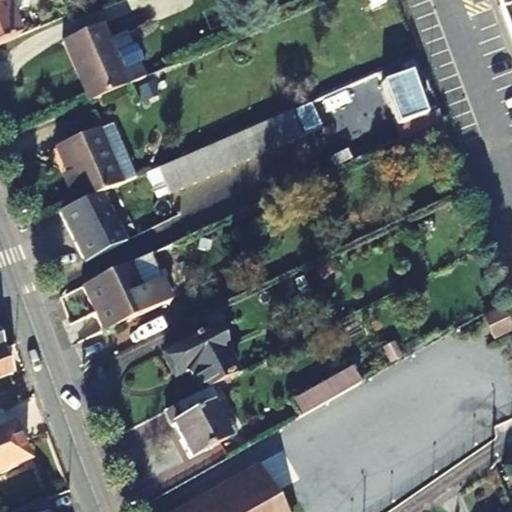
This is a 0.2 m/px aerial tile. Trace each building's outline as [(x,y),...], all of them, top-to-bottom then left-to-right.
[(25,0),(0,0),(0,44),(19,36),(10,13),(28,5),(25,0)] [(405,0),(420,39),(450,28),(439,0),(405,0)] [(511,0),(498,0),(502,8),(511,4),(511,0)] [(60,41),(72,70),(76,68),(89,100),(96,97),(124,85),(97,25),(60,41)] [(76,68),(72,70),(85,101),(89,100),(76,68)] [(301,136),(290,110),(156,169),(167,194),(301,136)] [(76,204),(132,180),(108,125),(53,149),(76,204)] [(84,263),(125,242),(103,192),(76,204),(61,211),(84,263)] [(83,286),(129,264),(128,262),(81,282),(83,286)] [(139,286),(129,264),(83,286),(100,327),(168,297),(159,278),(139,286)] [(501,310),(481,318),(491,341),(511,333),(501,310)] [(252,365),(229,321),(178,346),(189,367),(203,362),(215,384),(252,365)] [(0,349),(0,378),(10,375),(1,349),(0,349)] [(351,367),(290,402),(297,418),(359,382),(351,367)] [(190,456),(228,436),(213,406),(221,403),(212,385),(166,409),(190,456)] [(213,406),(228,436),(239,430),(224,401),(221,403),(213,406)] [(0,409),(0,471),(26,460),(12,425),(8,427),(1,409),(0,409)] [(280,511),(256,468),(178,511),(280,511)] [(38,502),(41,511),(48,511),(44,500),(38,502)] [(12,511),(41,511),(38,502),(12,511)]
